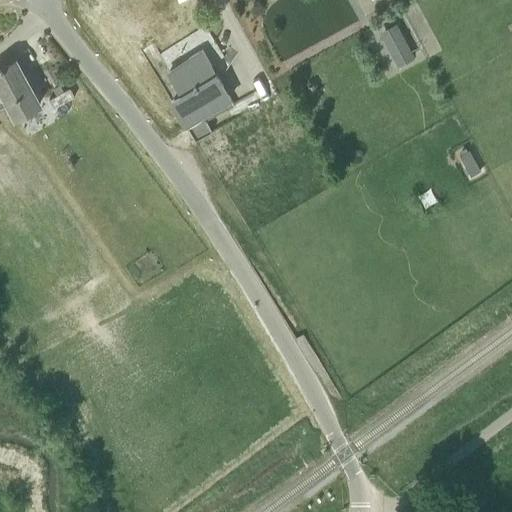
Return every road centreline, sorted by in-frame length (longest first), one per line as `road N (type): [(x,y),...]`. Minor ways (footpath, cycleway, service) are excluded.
road 1 (unclassified): [(360,511),(353,473),(275,327),(190,195),(36,0)]
road 2 (track): [(411,495),(511,415)]
